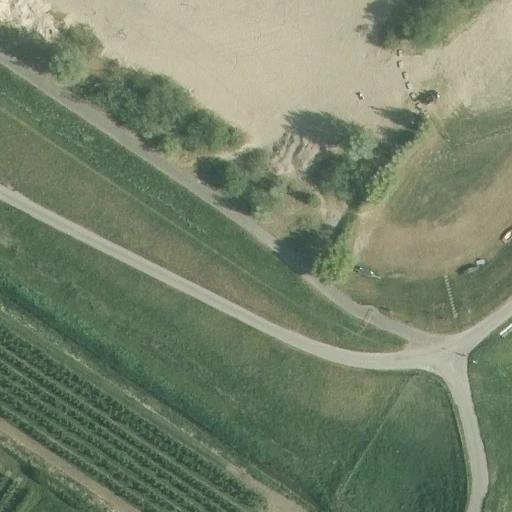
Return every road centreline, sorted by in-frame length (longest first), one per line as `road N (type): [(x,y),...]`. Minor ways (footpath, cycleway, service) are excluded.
road 1 (unclassified): [(440,353),(381,362),(305,346),(0,192)]
road 2 (unclassified): [(474,511),(479,468),(460,390),(440,353)]
